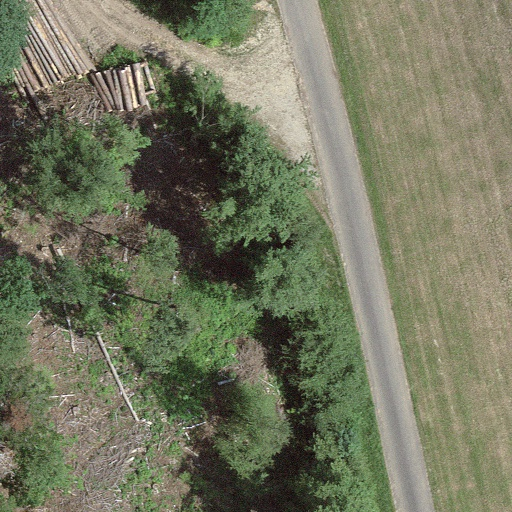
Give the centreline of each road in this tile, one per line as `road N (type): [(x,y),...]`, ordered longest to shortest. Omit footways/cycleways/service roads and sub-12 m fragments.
road 1 (tertiary): [(422,511),(298,0)]
road 2 (track): [(320,74),(143,24),(111,0)]
